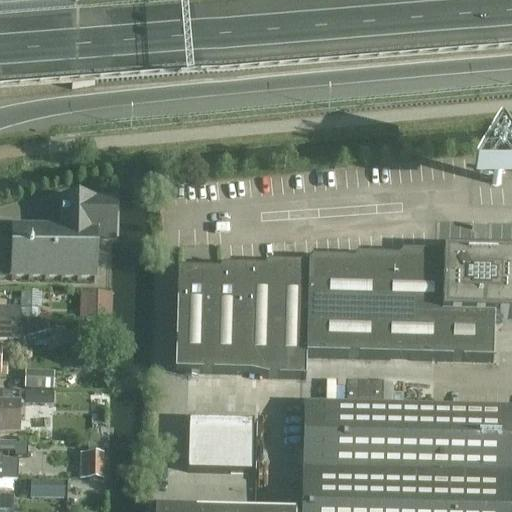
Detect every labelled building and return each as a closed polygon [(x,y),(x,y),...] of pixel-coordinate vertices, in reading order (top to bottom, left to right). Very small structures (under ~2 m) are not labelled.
[(0,279),(11,279),(94,281),(95,243),(109,243),(110,203),(61,202),(60,230),(13,229),(0,228),(0,279)] [(511,257),(442,255),(442,259),(401,258),(397,262),(356,261),(352,265),(311,264),(307,268),(266,267),(262,271),(221,270),(218,274),(177,272),(174,374),(249,376),(267,380),(305,381),(306,360),(492,365),(493,321),(511,321),(511,257)] [(20,310),(19,322),(25,322),(41,322),(41,293),(20,293),(20,310)] [(107,294),(80,294),(79,319),(106,320),(107,294)] [(0,321),(19,322),(20,310),(0,310),(0,321)] [(0,321),(0,342),(11,342),(11,334),(25,334),(25,322),(19,322),(0,321)] [(26,334),(26,340),(48,334),(48,323),(26,323),(26,334)] [(105,326),(77,326),(76,351),(104,352),(105,326)] [(100,358),(76,358),(76,370),(99,370),(100,358)] [(54,374),(24,373),(24,390),(53,391),(54,374)] [(40,394),(39,408),(52,408),(52,406),(52,396),(53,394),(40,394)] [(19,405),(0,404),(0,435),(19,435),(19,405)] [(511,511),(511,474),(511,412),(399,410),(304,407),(301,511),(511,511)] [(252,422),(186,420),(185,471),(251,473),(252,422)] [(27,445),(0,444),(0,454),(14,454),(14,459),(27,460),(27,445)] [(85,456),(84,481),(102,482),(103,456),(102,456),(85,456)] [(0,482),(17,482),(17,463),(1,463),(1,458),(0,457),(0,482)] [(30,485),(29,501),(64,502),(64,486),(30,485)]
